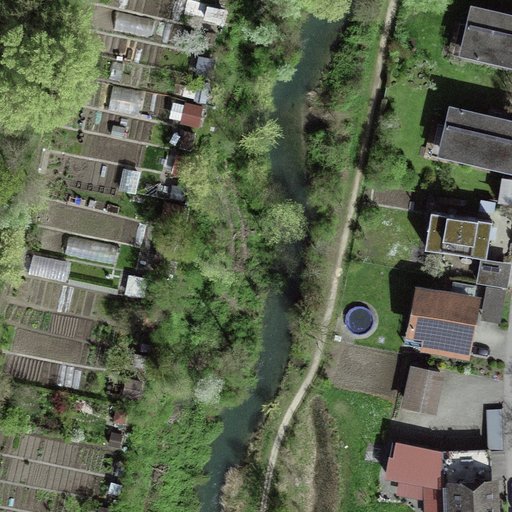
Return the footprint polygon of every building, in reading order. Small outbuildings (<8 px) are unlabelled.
[(473,0),(460,55),(511,67),(511,8),(474,0),(473,0)] [(437,156),(511,172),(511,116),(449,102),(437,156)] [(488,259),(495,219),(433,208),(426,248),(482,258),(488,259)] [(511,263),(488,259),(482,258),(478,284),(511,289),(511,263)] [(417,347),(467,356),(479,293),(414,282),(405,330),(420,332),(417,347)] [(434,415),(444,370),(410,363),(400,408),(434,415)] [(492,511),(490,450),(443,452),(396,441),(386,475),(423,480),(426,511),(492,511)]
